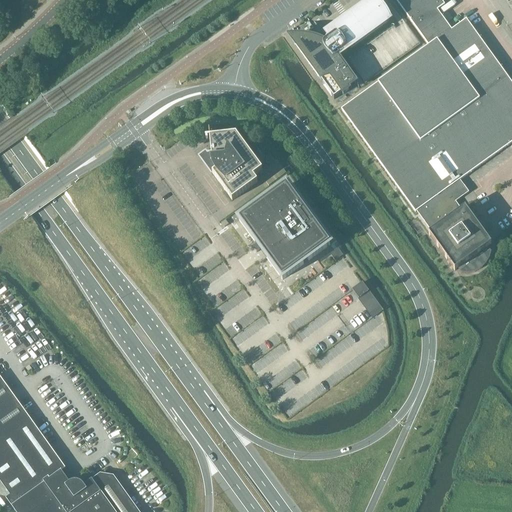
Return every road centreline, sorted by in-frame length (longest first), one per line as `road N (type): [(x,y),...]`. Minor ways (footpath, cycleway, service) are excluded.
road 1 (trunk): [(235,92),(304,140),(403,274),(423,320),(425,357),(395,422),(355,448),(319,457),(261,444),(182,370)]
road 2 (trunk): [(369,511),(429,372),(426,306),(301,125),(271,101),(235,92)]
road 3 (trunk): [(182,370),(0,123)]
road 4 (trunk): [(0,160),(176,404)]
road 5 (secondary): [(0,224),(167,106),(200,93),(235,92)]
road 6 (trunk): [(283,511),(182,370)]
road 7 (trunk): [(176,404),(255,511)]
road 8 (residential): [(235,92),(255,38),(309,0)]
